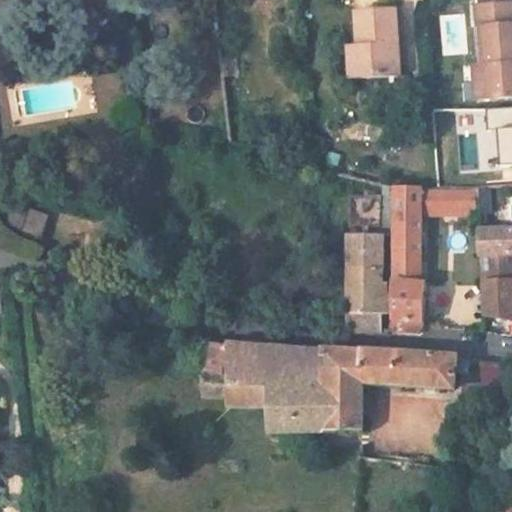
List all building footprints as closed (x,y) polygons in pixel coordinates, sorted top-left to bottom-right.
[(511,8),(511,0),(507,0),(475,2),(475,25),(479,25),(481,64),(483,99),(511,97),(511,8)] [(392,72),(386,4),(346,7),(348,42),(351,76),(392,72)] [(351,76),(348,42),(338,43),(340,76),(351,76)] [(483,99),(481,64),(469,65),(470,100),(483,99)] [(487,130),(493,130),(495,166),(511,165),(511,108),(486,110),(487,130)] [(349,122),(348,137),(376,139),(377,125),(349,122)] [(424,212),(424,189),(398,186),(395,335),(420,336),(426,337),(427,304),(422,304),(424,212)] [(478,214),(477,194),(424,189),(424,212),(478,217),(478,214)] [(489,214),(489,193),(477,194),(478,214),(489,214)] [(42,237),(47,212),(27,208),(21,234),(42,237)] [(383,334),(381,225),(347,223),(347,329),(363,332),(383,334)] [(511,228),(478,228),(480,281),(511,280),(511,228)] [(511,334),(511,280),(480,281),(481,316),(489,317),(510,317),(509,334),(511,334)] [(234,352),(234,337),(203,329),(201,347),(234,352)] [(452,399),(452,364),(388,358),(315,350),(255,340),(239,338),(240,389),(269,391),(269,436),(364,438),(366,396),(452,399)] [(506,407),(506,365),(470,365),(470,407),(506,407)]
